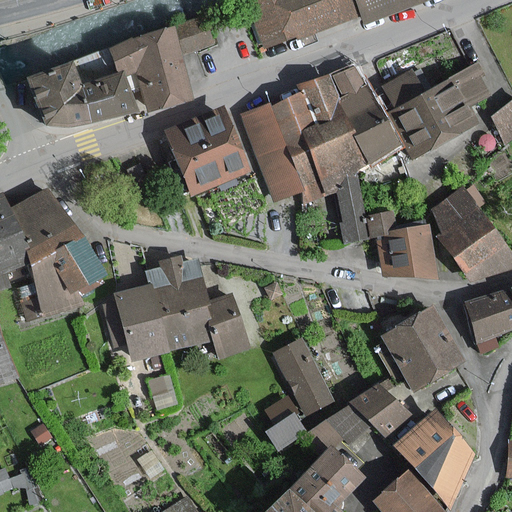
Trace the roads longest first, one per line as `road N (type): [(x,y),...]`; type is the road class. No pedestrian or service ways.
road 1 (residential): [(467,0),(299,69),(48,156)]
road 2 (residential): [(48,156),(73,203),(99,222),(443,290)]
road 3 (residential): [(443,290),(495,424)]
